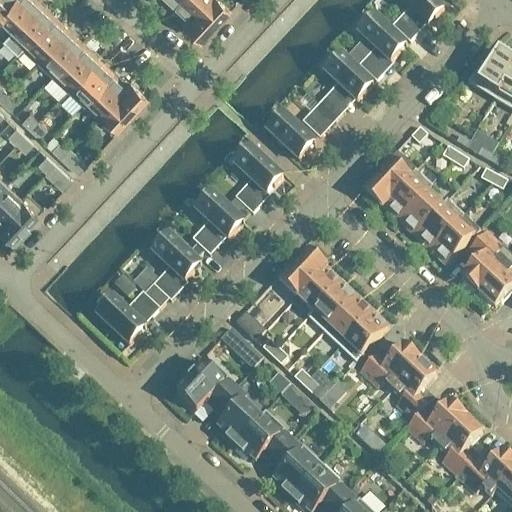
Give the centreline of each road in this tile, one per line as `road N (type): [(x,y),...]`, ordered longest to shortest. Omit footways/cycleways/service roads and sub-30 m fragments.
road 1 (residential): [(6,285),(196,82)]
road 2 (residential): [(321,200),(131,398)]
road 3 (residential): [(492,5),(321,200)]
road 4 (residential): [(321,200),(477,343)]
road 5 (residential): [(131,398),(6,285)]
road 6 (residential): [(250,511),(131,398)]
